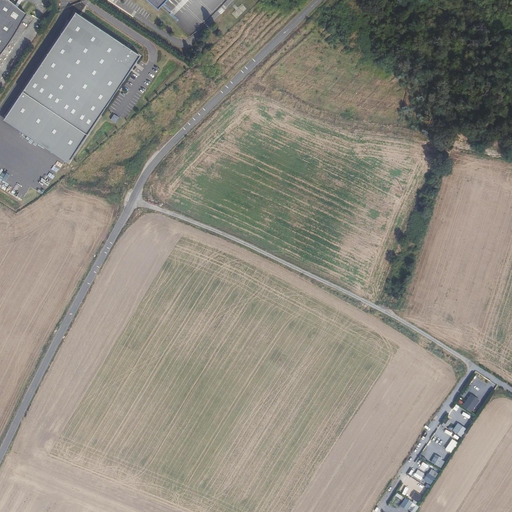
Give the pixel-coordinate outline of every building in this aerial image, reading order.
[(0,0),(0,54),(27,14),(4,0),(0,0)] [(148,0),(158,9),(166,0),(148,0)] [(232,14),(237,19),(246,8),(241,4),(232,14)] [(88,136),(140,56),(76,13),(23,92),(88,136)] [(69,164),(88,136),(23,92),(4,120),(69,164)] [(120,118),(115,115),(112,120),(117,123),(120,118)]
